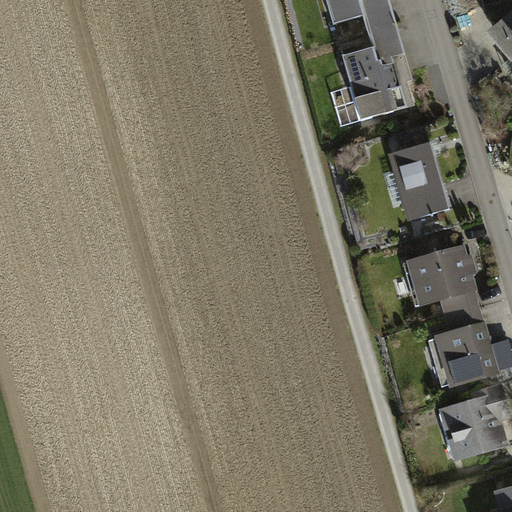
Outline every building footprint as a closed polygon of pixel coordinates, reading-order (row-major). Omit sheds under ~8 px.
[(328,0),(335,23),(365,14),(369,30),(397,22),(390,0),(328,0)] [(511,7),(483,32),(508,61),(511,58),(511,57),(511,71),(509,74),(511,78),(511,7)] [(413,79),(397,22),(369,30),(374,46),(344,54),(362,118),(414,104),(408,80),(413,79)] [(428,141),(391,151),(410,217),(447,206),(428,141)] [(446,314),(480,305),(476,288),(479,287),(467,244),(407,261),(419,304),(441,298),(446,314)] [(484,320),(480,305),(446,314),(450,329),(435,333),(450,386),(502,372),(487,319),(484,320)] [(474,399),(439,410),(454,459),(503,445),(494,414),(509,409),(502,384),(473,393),(474,399)] [(511,511),(511,486),(495,491),(500,511),(511,511)]
